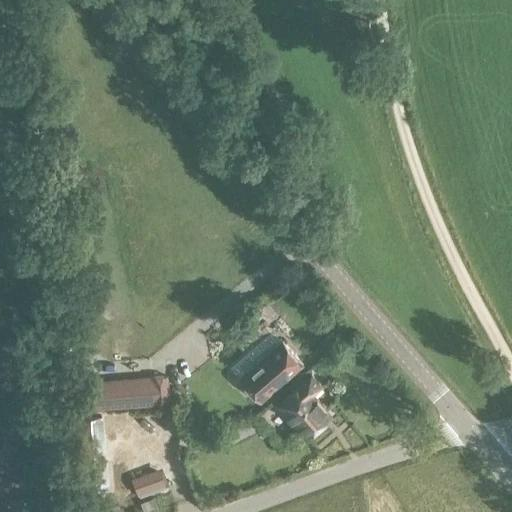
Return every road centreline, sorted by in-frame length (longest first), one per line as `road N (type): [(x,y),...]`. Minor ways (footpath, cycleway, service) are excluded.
road 1 (tertiary): [(473,434),(89,0)]
road 2 (track): [(511,376),(418,175),(394,104),(376,0)]
road 3 (unclassified): [(243,511),(473,434)]
